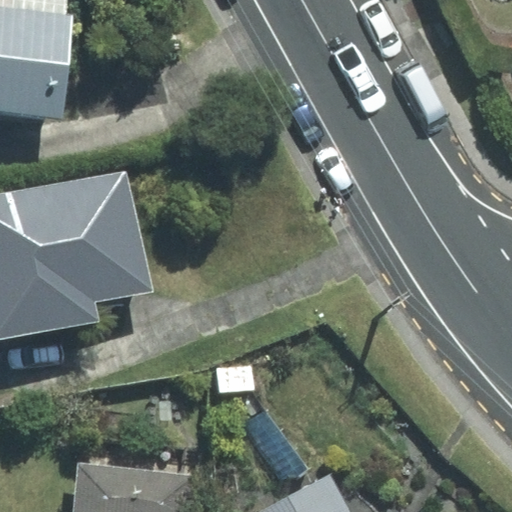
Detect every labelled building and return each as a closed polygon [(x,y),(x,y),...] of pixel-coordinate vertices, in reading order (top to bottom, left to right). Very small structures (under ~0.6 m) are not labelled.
[(0,0),(0,129),(55,134),(66,0),(63,0),(0,0)] [(0,196),(0,352),(91,336),(86,313),(146,302),(122,174),(0,196)] [(87,402),(83,441),(136,448),(141,409),(87,402)] [(179,511),(182,481),(69,472),(66,511),(179,511)] [(346,511),(330,481),(272,511),(346,511)]
